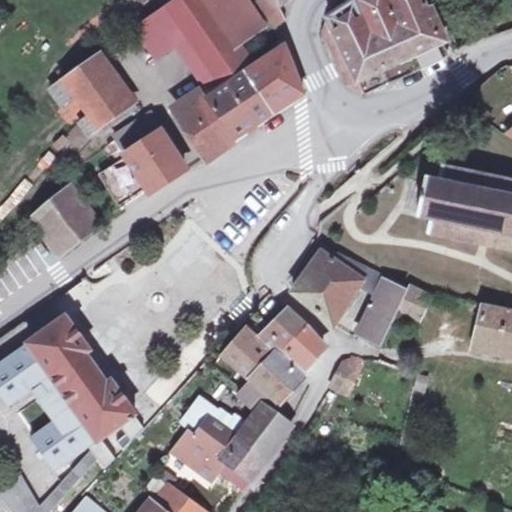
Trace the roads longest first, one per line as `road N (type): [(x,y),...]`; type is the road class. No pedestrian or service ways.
road 1 (residential): [(239,511),(281,462),(328,379),(331,341),(278,272),(306,200),(330,168),(340,116)]
road 2 (tertiary): [(0,318),(224,172),(340,116)]
road 3 (secondary): [(511,50),(406,106),(363,119),(340,116)]
road 4 (secondary): [(340,116),(310,50),(309,23),(324,0)]
